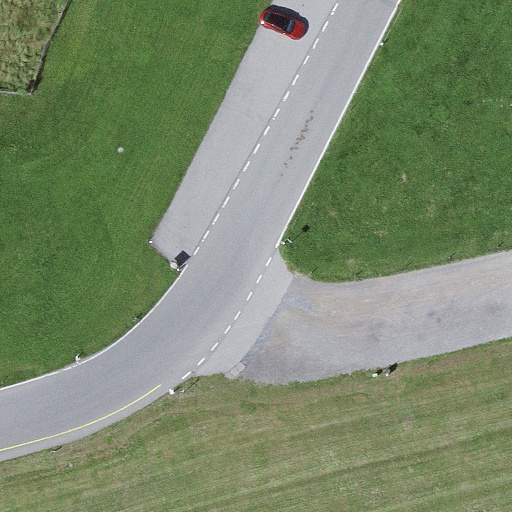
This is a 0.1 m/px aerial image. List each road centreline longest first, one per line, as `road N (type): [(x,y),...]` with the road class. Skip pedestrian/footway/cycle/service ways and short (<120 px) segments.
road 1 (tertiary): [(368,0),(201,319),(139,369),(0,422)]
road 2 (track): [(511,281),(249,324),(201,319)]
